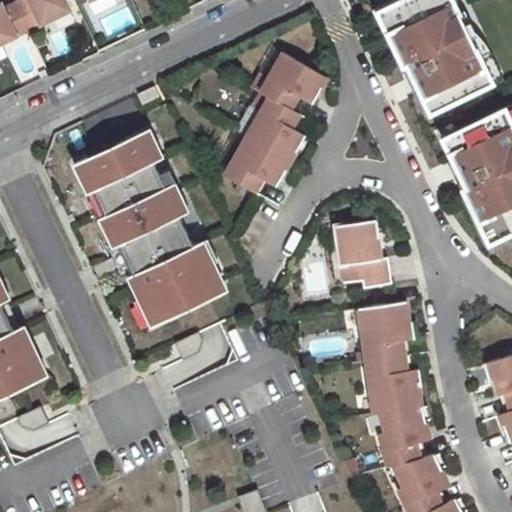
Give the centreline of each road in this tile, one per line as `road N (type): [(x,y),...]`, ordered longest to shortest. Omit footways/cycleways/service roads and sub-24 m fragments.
road 1 (unclassified): [(0,126),(281,0)]
road 2 (residential): [(133,427),(0,151)]
road 3 (residential): [(442,260),(439,333),(461,438),(491,511)]
